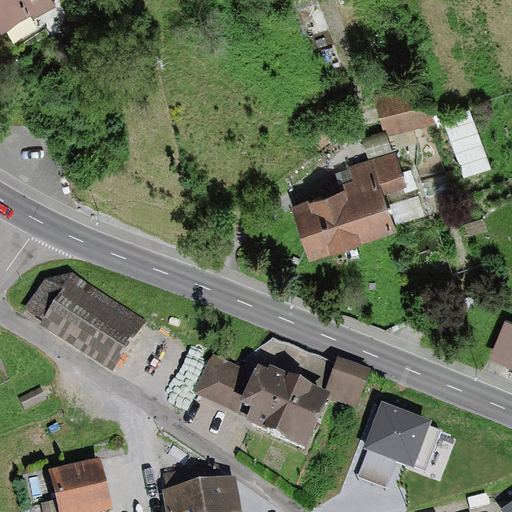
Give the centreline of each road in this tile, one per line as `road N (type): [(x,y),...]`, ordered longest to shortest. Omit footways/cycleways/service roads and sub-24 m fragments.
road 1 (tertiary): [(511,411),(39,219)]
road 2 (residential): [(0,305),(303,511)]
